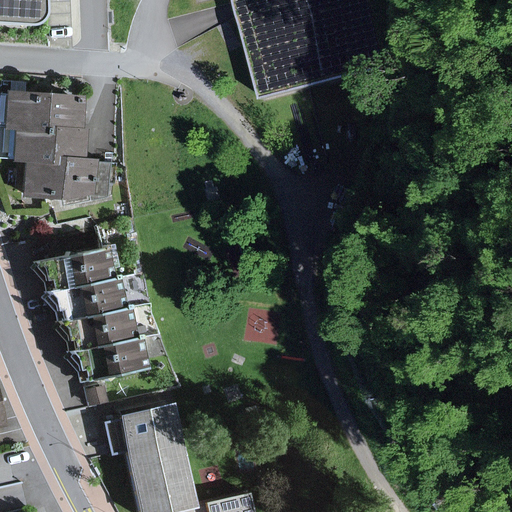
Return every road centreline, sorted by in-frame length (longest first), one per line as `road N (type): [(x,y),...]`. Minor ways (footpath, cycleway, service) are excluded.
road 1 (track): [(139,65),(185,72),(241,117),(283,196),(315,344),(357,448),(405,511)]
road 2 (residential): [(95,511),(45,421),(0,305)]
